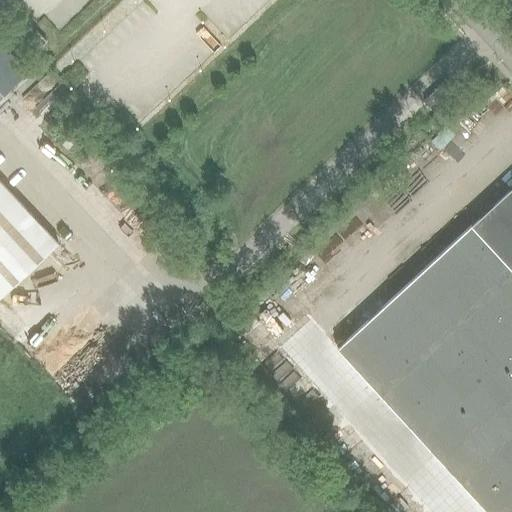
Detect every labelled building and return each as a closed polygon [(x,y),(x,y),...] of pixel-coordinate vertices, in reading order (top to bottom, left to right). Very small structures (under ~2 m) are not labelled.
[(36,30),(28,38),(39,49),(47,41),(36,30)] [(0,43),(0,98),(27,73),(0,43)] [(431,109),(453,87),(446,79),(423,101),(431,109)] [(0,294),(56,242),(0,181),(0,294)] [(335,345),(338,348),(487,511),(511,511),(511,188),(344,342),(341,339),(335,345)]
